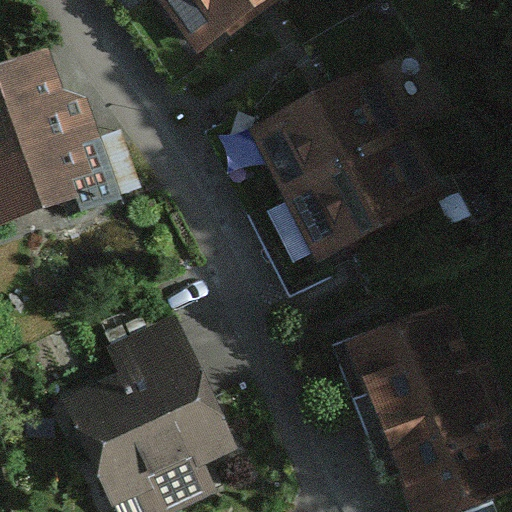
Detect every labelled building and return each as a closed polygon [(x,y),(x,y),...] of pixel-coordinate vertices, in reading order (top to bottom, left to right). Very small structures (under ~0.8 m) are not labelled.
[(163,0),(198,48),(265,0),(163,0)] [(57,57),(0,75),(0,208),(8,233),(141,192),(121,128),(83,140),(57,57)] [(375,82),(262,137),(292,197),(404,141),(375,82)] [(404,141),(292,197),(321,257),(434,201),(404,141)] [(511,461),(458,318),(353,358),(411,511),(486,511),(511,502),(511,461)] [(193,345),(72,402),(125,511),(153,511),(251,465),(193,345)]
